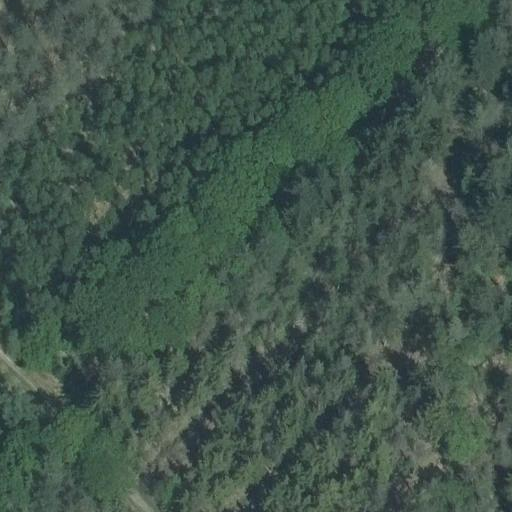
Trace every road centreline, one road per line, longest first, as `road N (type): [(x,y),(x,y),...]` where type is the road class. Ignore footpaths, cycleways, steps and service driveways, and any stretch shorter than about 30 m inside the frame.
road 1 (track): [(482,0),(34,411)]
road 2 (track): [(0,402),(99,511)]
